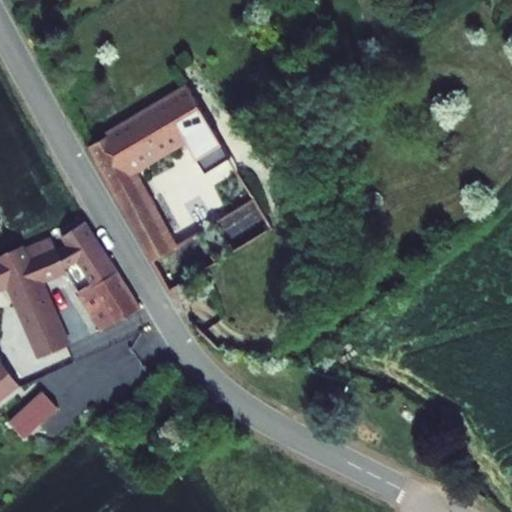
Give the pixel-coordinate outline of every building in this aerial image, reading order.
[(130,168),(186,137),(205,171),(230,157),(188,85),(90,146),(156,263),(175,251),(130,168)] [(67,245),(57,250),(64,268),(78,259),(94,285),(79,293),(81,297),(118,271),(85,222),(62,237),(67,245)] [(64,268),(57,250),(52,238),(25,249),(24,246),(0,256),(0,291),(11,286),(43,355),(67,345),(39,282),(65,272),(64,268)] [(141,309),(118,271),(81,297),(101,331),(116,322),(116,323),(141,309)] [(0,359),(0,403),(22,386),(1,359),(0,359)] [(43,392),(10,422),(25,439),(58,409),(43,392)]
